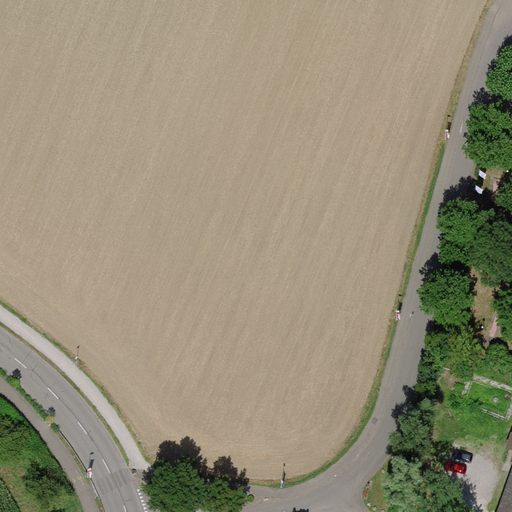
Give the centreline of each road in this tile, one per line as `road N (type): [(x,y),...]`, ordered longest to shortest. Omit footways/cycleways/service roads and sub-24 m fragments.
road 1 (unclassified): [(277,511),(337,494),(389,419),(511,9)]
road 2 (residential): [(0,344),(71,413),(127,511)]
